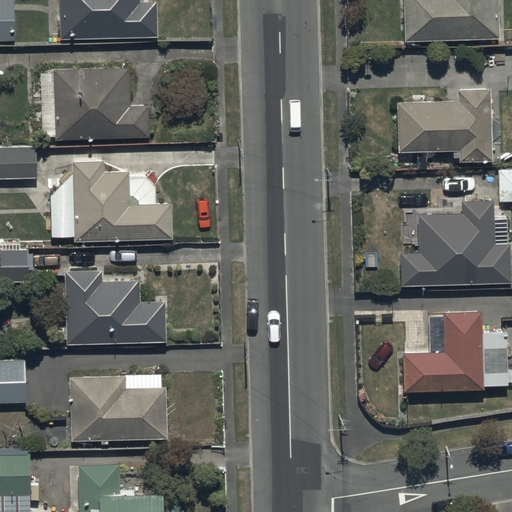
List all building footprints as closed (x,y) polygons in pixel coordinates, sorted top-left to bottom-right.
[(9,0),(0,0),(0,31),(11,31),(9,0)] [(56,0),(57,30),(152,30),(152,0),(56,0)] [(401,0),(403,32),(496,29),(494,0),(401,0)] [(128,59),(52,59),(52,129),(144,129),(144,96),(128,96),(128,59)] [(454,90),(393,91),(395,143),(454,142),(454,152),(489,151),(487,77),(454,78),(454,90)] [(0,139),(0,170),(33,171),(33,140),(0,139)] [(101,151),(69,151),(69,233),(168,232),(167,194),(125,195),(125,162),(101,162),(101,151)] [(511,161),(495,162),(495,193),(511,193),(511,161)] [(399,276),(505,273),(504,234),(490,234),(489,191),(458,192),(458,204),(414,205),(415,242),(398,243),(399,276)] [(0,273),(27,273),(26,240),(0,241),(0,273)] [(100,262),(62,263),(63,318),(56,318),(57,329),(63,329),(64,334),(163,332),(162,292),(137,293),(137,270),(100,271),(100,262)] [(480,376),(504,376),(505,324),(479,324),(479,302),(441,303),(442,342),(402,343),(401,379),(480,380),(480,376)] [(22,353),(0,353),(0,393),(22,393),(22,353)] [(159,364),(68,366),(69,430),(163,428),(162,377),(160,377),(159,364)] [(25,442),(0,442),(0,505),(26,505),(25,442)] [(116,456),(75,456),(76,511),(177,511),(177,491),(158,492),(157,474),(117,475),(116,456)]
